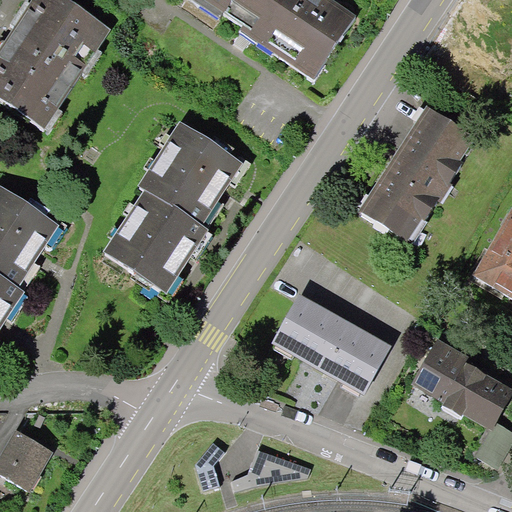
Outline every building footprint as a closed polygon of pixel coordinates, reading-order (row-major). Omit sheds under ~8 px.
[(100,29),(56,0),(40,0),(0,62),(0,106),(35,129),(100,29)] [(360,19),(330,0),(193,0),(319,82),(360,19)] [(367,214),(412,243),(477,145),(432,115),(367,214)] [(243,173),(180,132),(139,193),(146,199),(201,234),(243,173)] [(60,232),(2,195),(0,199),(0,283),(19,296),(60,232)] [(201,234),(146,199),(106,262),(170,302),(210,239),(201,234)] [(511,215),(473,281),(511,303),(511,215)] [(0,342),(26,302),(0,285),(0,342)] [(298,305),(277,349),(368,394),(390,349),(298,305)] [(511,405),(511,390),(435,349),(412,390),(496,436),(511,405)] [(0,468),(0,477),(31,493),(50,456),(15,439),(0,468)] [(312,471),(257,454),(250,478),(231,485),(235,494),(271,484),(292,482),(307,483),(312,471)]
